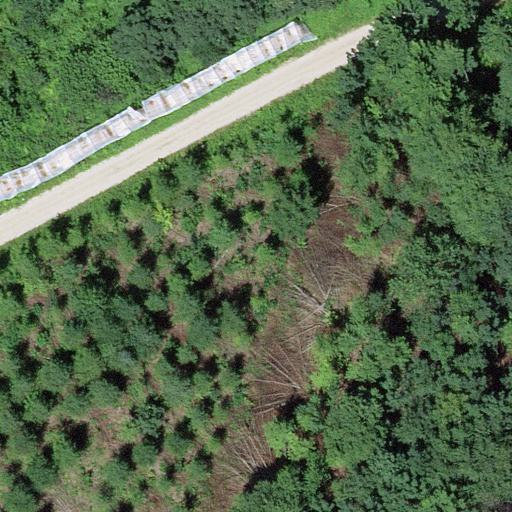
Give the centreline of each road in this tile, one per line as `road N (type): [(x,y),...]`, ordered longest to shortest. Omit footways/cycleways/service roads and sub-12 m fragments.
road 1 (track): [(340,0),(337,176),(233,511)]
road 2 (track): [(0,219),(341,41),(441,0)]
